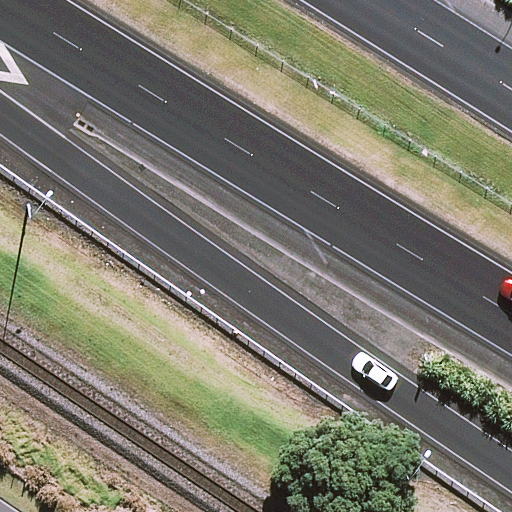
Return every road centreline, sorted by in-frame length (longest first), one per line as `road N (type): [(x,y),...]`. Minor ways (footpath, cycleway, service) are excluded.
road 1 (motorway): [(511,433),(0,78)]
road 2 (motorway): [(511,284),(66,0)]
road 3 (motorway): [(398,0),(511,71)]
